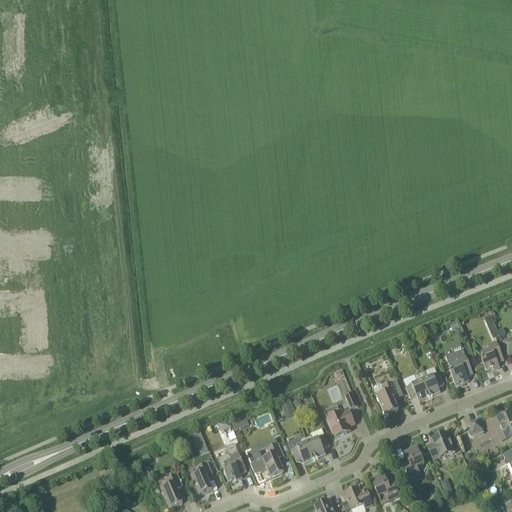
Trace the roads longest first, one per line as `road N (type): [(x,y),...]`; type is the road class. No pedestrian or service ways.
road 1 (secondary): [(0,478),(511,260)]
road 2 (residential): [(511,386),(380,439),(350,469),(281,499),(242,499),(210,511)]
